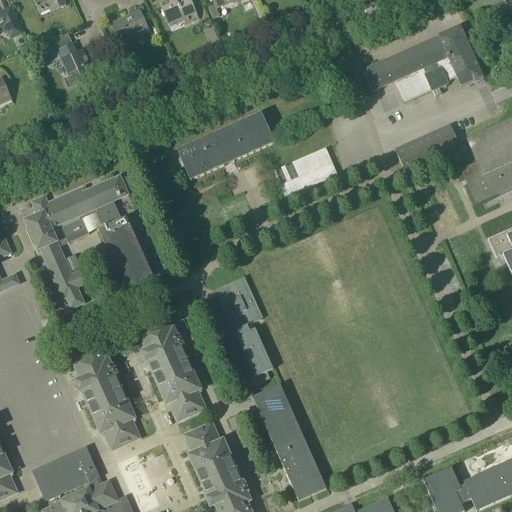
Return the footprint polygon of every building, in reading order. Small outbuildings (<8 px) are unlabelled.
[(51,13),(66,6),(62,0),(36,0),(34,1),(40,14),(49,10),(51,13)] [(199,20),(189,0),(187,0),(178,4),(175,0),(167,0),(159,3),(167,22),(177,18),(178,22),(184,20),(186,26),(199,20)] [(241,0),(211,0),(215,8),(233,1),(234,3),(241,0)] [(23,35),(15,17),(11,8),(0,12),(0,27),(4,26),(10,41),(23,35)] [(496,13),(499,18),(506,14),(503,9),(496,13)] [(136,39),(149,33),(140,12),(113,24),(123,45),(136,39)] [(510,22),(507,18),(497,24),(499,28),(510,22)] [(461,89),(482,79),(460,28),(444,35),(444,36),(446,35),(447,37),(440,40),(439,39),(440,38),(439,36),(438,37),(440,43),(379,70),(377,66),(376,65),(361,72),(371,93),(393,84),(403,106),(448,86),(447,83),(456,79),(461,89)] [(213,29),(205,32),(212,49),(214,48),(220,46),(213,29)] [(55,41),(59,50),(72,44),(69,37),(68,35),(55,41)] [(78,71),(80,76),(81,78),(92,73),(83,51),(76,54),(72,44),(59,50),(56,51),(67,76),(78,71)] [(0,106),(11,101),(2,79),(0,79),(0,106)] [(274,145),(266,128),(260,115),(177,152),(191,182),(225,167),(224,164),(232,161),(233,163),(274,145)] [(511,121),(467,142),(477,164),(461,171),(475,204),(497,194),(499,197),(511,191),(511,188),(511,187),(511,121)] [(330,164),(329,162),(325,152),(295,165),(275,173),(276,175),(271,178),(275,189),(281,186),(282,189),(286,197),(335,176),(330,164)] [(38,252),(40,251),(62,301),(66,299),(71,310),(83,305),(76,289),(90,283),(85,271),(71,277),(56,244),(57,243),(51,230),(62,225),(64,229),(62,230),(68,245),(89,235),(84,223),(98,217),(103,228),(98,231),(124,290),(153,278),(126,218),(121,220),(113,203),(128,196),(126,193),(129,192),(131,191),(132,189),(133,187),(133,185),(133,183),(131,181),(130,180),(128,180),(126,180),(121,182),(120,178),(86,193),(84,189),(47,205),(44,198),(32,204),(37,217),(25,222),(38,252)] [(503,257),(506,263),(511,278),(511,229),(487,240),(496,260),(503,257)] [(0,293),(19,285),(15,277),(1,283),(0,281),(0,259),(9,256),(11,255),(5,241),(0,242),(0,293)] [(271,368),(272,366),(270,360),(268,360),(266,355),(267,352),(264,347),(262,346),(255,330),(253,331),(251,325),(261,321),(243,280),(216,292),(223,308),(224,311),(225,312),(216,316),(240,371),(242,370),(245,377),(243,378),(248,389),(270,380),(269,379),(269,380),(266,374),(273,371),(271,368)] [(197,392),(200,391),(181,348),(183,348),(179,338),(177,338),(173,330),(170,332),(165,322),(138,334),(146,352),(141,354),(145,364),(147,363),(166,406),(170,404),(178,422),(205,410),(197,392)] [(131,421),(134,420),(116,378),(117,377),(113,367),(111,368),(107,359),(104,361),(100,351),(73,363),(81,381),(75,383),(80,393),(82,393),(100,435),(104,433),(112,451),(139,439),(131,421)] [(298,503),(326,491),(303,438),(280,386),(252,399),(255,398),(258,405),(255,406),(298,503)] [(223,442),(222,442),(219,443),(211,425),(184,437),(192,455),(189,456),(208,499),(206,500),(210,510),(215,507),(217,511),(249,511),(246,504),(250,502),(246,494),(248,493),(243,483),(241,484),(223,442)] [(8,476),(12,474),(0,448),(0,501),(16,494),(8,476)] [(34,474),(46,501),(45,502),(45,503),(47,502),(48,502),(51,509),(43,511),(129,511),(130,511),(131,511),(125,498),(117,502),(109,483),(100,487),(96,480),(98,479),(93,467),(94,466),(93,463),(91,463),(86,451),(34,474)] [(511,462),(464,484),(464,483),(463,484),(464,486),(459,488),(451,469),(422,482),(435,511),(463,511),(460,506),(471,501),(475,511),(478,511),(511,497),(511,462)] [(392,511),(387,499),(386,499),(387,500),(360,511),(353,511),(351,506),(350,506),(351,507),(339,511),(392,511)]
